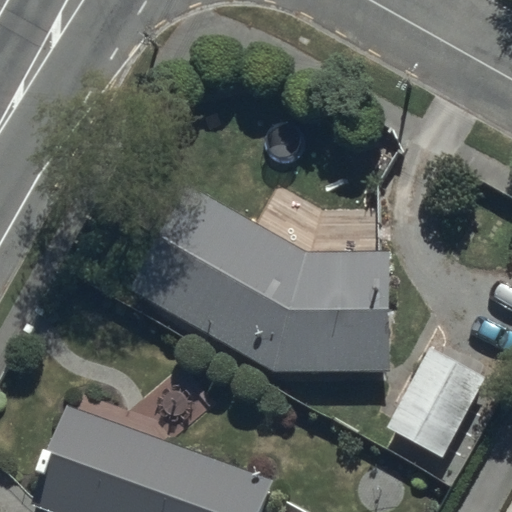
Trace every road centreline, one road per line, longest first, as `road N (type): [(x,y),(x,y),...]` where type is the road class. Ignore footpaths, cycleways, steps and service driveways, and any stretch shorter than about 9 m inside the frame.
road 1 (residential): [(377,0),(511,75)]
road 2 (tertiary): [(61,0),(0,110)]
